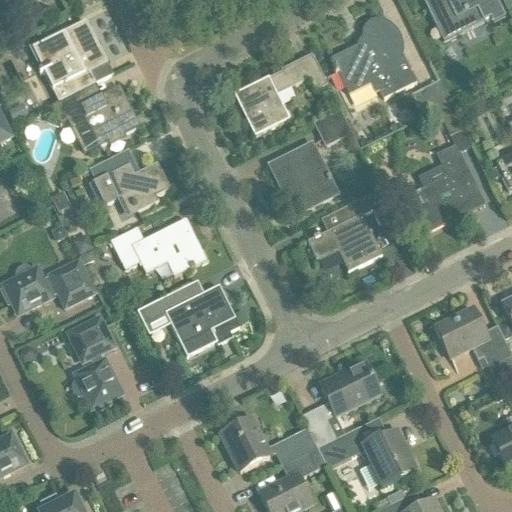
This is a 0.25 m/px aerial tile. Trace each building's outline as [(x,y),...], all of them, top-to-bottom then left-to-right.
[(495,0),(431,0),(424,4),(444,43),(503,14),(495,0)] [(32,52),(19,58),(45,112),(51,110),(58,106),(95,88),(88,75),(106,66),(86,26),(32,52)] [(367,43),(331,61),(341,80),(350,75),(359,93),(378,85),(382,93),(403,82),(390,55),(395,53),(390,44),(395,42),(390,32),(382,36),(377,27),(363,34),(367,43)] [(254,140),(289,123),(276,98),(309,82),(315,95),(327,89),(313,60),(312,60),(311,58),(280,73),(281,75),(268,82),(234,100),(254,140)] [(423,123),(436,116),(449,109),(438,86),(411,100),(423,123)] [(95,88),(58,106),(51,110),(60,129),(69,125),(84,155),(137,129),(119,92),(101,101),(95,88)] [(436,116),(447,140),(461,133),(449,109),(436,116)] [(313,128),(325,151),(351,137),(339,114),(313,128)] [(0,146),(12,140),(0,115),(0,146)] [(511,133),(511,156),(496,166),(504,182),(503,182),(510,195),(511,193),(511,126),(509,128),(511,133)] [(160,133),(141,139),(147,156),(165,150),(160,133)] [(337,198),(312,148),(269,170),(294,220),(337,198)] [(117,203),(126,222),(137,216),(137,217),(159,206),(156,201),(170,194),(157,167),(139,176),(128,153),(89,173),(95,185),(87,189),(99,212),(117,203)] [(421,192),(404,200),(411,213),(422,236),(444,225),(446,228),(455,223),(453,220),(484,205),(460,154),(440,164),(447,179),(421,192)] [(348,275),(382,259),(363,219),(372,215),(379,228),(392,222),(378,194),(321,223),(326,235),(318,239),(318,238),(313,241),(314,242),(308,245),(317,264),(338,253),(348,275)] [(140,266),(145,277),(172,264),(179,278),(190,272),(191,273),(195,271),(194,270),(201,267),(202,267),(208,264),(203,254),(201,255),(185,223),(143,244),(137,232),(110,245),(125,274),(140,266)] [(17,283),(3,290),(18,319),(31,312),(31,313),(41,308),(41,307),(51,302),(51,301),(57,298),(65,313),(95,298),(79,265),(48,280),(49,281),(42,284),(37,273),(33,275),(30,272),(27,270),(23,270),(19,272),(16,276),(16,280),(17,283)] [(188,289),(137,316),(144,329),(165,318),(185,358),(215,342),(217,347),(231,340),(228,335),(238,329),(218,290),(195,302),(188,289)] [(511,302),(503,308),(511,325),(511,302)] [(435,331),(449,359),(461,353),(463,357),(472,353),(477,364),(483,361),(488,372),(498,367),(508,389),(511,387),(511,361),(511,360),(497,330),(484,336),(473,313),(435,331)] [(110,378),(108,379),(103,368),(103,369),(100,362),(116,354),(100,321),(67,338),(79,363),(87,359),(93,371),(75,380),(77,384),(74,386),(72,390),(72,394),(74,398),(77,400),(81,401),(85,400),(92,413),(93,413),(96,417),(111,409),(109,405),(119,400),(113,389),(115,388),(110,378)] [(302,420),(318,452),(336,443),(327,425),(335,420),(336,421),(380,400),(365,370),(338,384),(337,381),(320,389),(329,407),(302,420)] [(281,470),(318,452),(302,420),(301,420),(308,435),(296,441),(295,438),(266,453),(251,423),(221,438),(239,476),(270,461),(275,458),(281,470)] [(336,443),(318,452),(327,470),(329,473),(351,462),(365,455),(382,491),(416,474),(397,434),(387,439),(378,422),(336,443)] [(511,434),(492,444),(507,475),(511,472),(511,434)] [(0,484),(25,472),(19,460),(23,458),(15,443),(11,445),(11,443),(0,448),(0,484)] [(288,484),(261,497),(267,511),(306,511),(312,509),(299,483),(317,475),(327,470),(318,452),(281,470),(288,484)] [(386,503),(389,510),(384,511),(435,511),(432,504),(414,511),(413,511),(408,500),(406,502),(403,495),(386,503)] [(141,496),(110,509),(111,511),(136,511),(146,508),(141,496)] [(55,499),(39,507),(41,511),(83,511),(78,501),(74,503),(73,502),(60,508),(55,499)]
